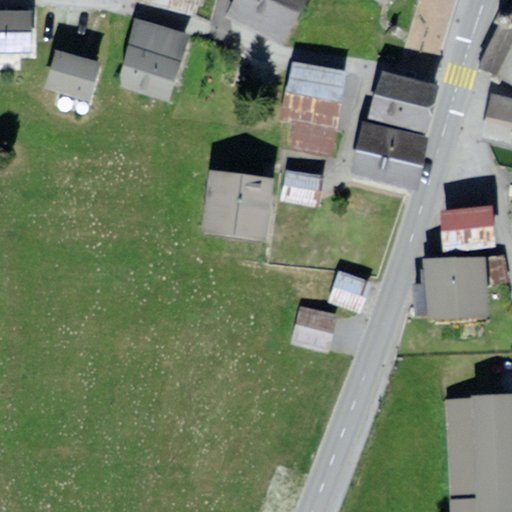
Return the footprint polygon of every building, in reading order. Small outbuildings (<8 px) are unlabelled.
[(164,0),(197,8),(198,0),(164,0)] [(299,0),(236,0),(232,8),(283,33),(299,0)] [(31,13),(0,13),(0,47),(31,48),(31,13)] [(511,19),(509,18),(504,28),(509,30),(491,69),(511,79),(511,19)] [(188,38),(135,22),(118,79),(170,95),(188,38)] [(98,67),(58,55),(49,85),(89,97),(98,67)] [(346,75),(294,66),(286,111),(298,113),(293,145),(333,152),(346,75)] [(372,117),(422,129),(432,89),(383,76),(372,117)] [(511,100),(493,97),(486,134),(511,139),(511,100)] [(422,143),(367,129),(358,169),(412,182),(422,143)] [(276,181),(211,170),(201,226),(267,237),(276,181)] [(289,174),(285,195),(314,201),(318,181),(289,174)] [(492,211),(444,213),(447,247),(494,244),(492,211)] [(503,256),(488,258),(490,273),(505,270),(503,256)] [(483,257),(430,260),(432,312),(485,309),(483,257)] [(367,286),(339,275),(331,295),(359,306),(367,286)] [(333,320),(302,312),(295,340),(326,347),(333,320)] [(511,395),(447,398),(451,508),(511,506),(511,395)]
